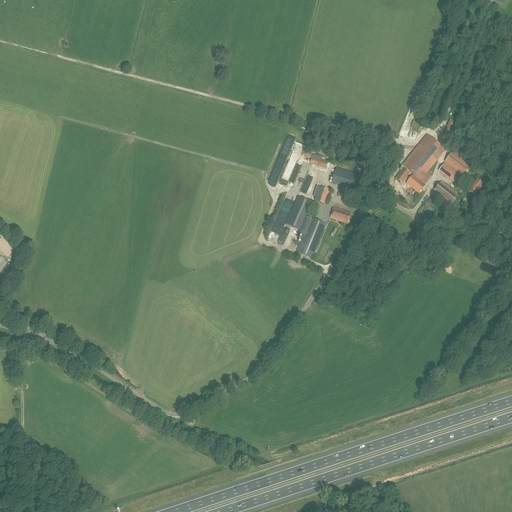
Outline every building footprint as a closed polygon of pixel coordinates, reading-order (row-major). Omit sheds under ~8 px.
[(450,142),(456,125),(448,122),(442,139),(450,142)] [(426,174),(437,160),(446,150),(427,135),(419,145),(403,165),(421,180),(426,174)] [(462,176),(464,173),(470,165),(467,163),(468,162),(453,150),(444,162),(462,176)] [(328,162),(305,155),(304,161),(318,166),(318,165),(327,168),(328,162)] [(455,184),(462,176),(445,163),(439,171),(455,184)] [(403,184),(411,174),(404,168),(395,178),(403,184)] [(352,189),(356,175),(336,169),(332,183),(352,189)] [(426,174),(421,180),(425,183),(430,177),(426,174)] [(419,193),(425,185),(413,175),(407,183),(419,193)] [(478,191),(483,183),(477,179),(474,184),(474,185),(473,186),(470,191),(475,195),(478,191)] [(450,205),(458,195),(442,182),(434,192),(450,205)] [(327,204),(331,190),(318,186),(314,199),(315,201),(327,204)] [(306,216),(312,202),(298,197),(286,224),(299,230),(300,230),(306,216)] [(348,224),(351,213),(334,208),(330,218),(348,224)] [(311,218),(306,216),(300,230),(299,230),(298,234),(303,236),(311,218)] [(312,259),(314,252),(317,253),(320,245),(318,245),(326,224),(311,218),(303,236),(301,243),(297,253),(312,259)] [(308,468),(322,463),(320,460),(307,464),(308,468)]
